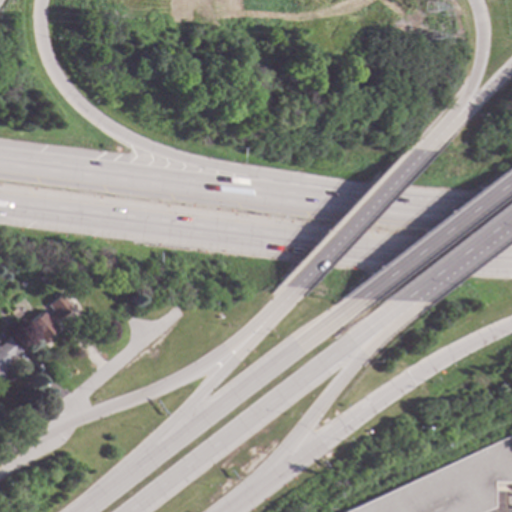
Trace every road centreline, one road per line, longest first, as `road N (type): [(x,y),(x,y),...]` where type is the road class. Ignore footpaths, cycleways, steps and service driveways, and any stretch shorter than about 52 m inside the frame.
road 1 (motorway): [(270,190),(153,148),(87,111),(44,54),(41,0),(483,25),(461,113)]
road 2 (motorway): [(0,207),(395,253),(511,258)]
road 3 (primary): [(128,511),(407,302)]
road 4 (primary): [(364,299),(98,499)]
road 5 (primary): [(268,317),(201,366),(66,422),(7,460)]
road 6 (motorway): [(270,190),(0,158)]
road 7 (primary): [(249,499),(407,302)]
road 8 (primary): [(268,317),(98,499)]
road 9 (motorway): [(511,210),(270,190)]
road 10 (residential): [(178,310),(7,460)]
road 11 (motorway): [(249,499),(413,380)]
road 12 (primary): [(511,183),(364,299)]
road 13 (primary): [(422,154),(295,287)]
road 14 (primary): [(407,302),(511,219)]
